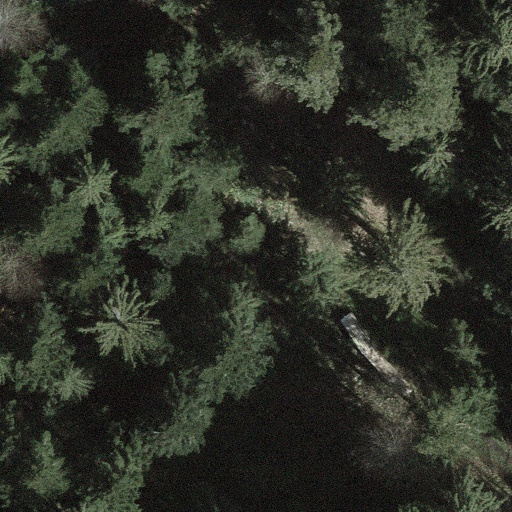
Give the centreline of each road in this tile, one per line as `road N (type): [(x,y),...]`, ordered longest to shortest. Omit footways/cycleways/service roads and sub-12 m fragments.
road 1 (track): [(511,419),(451,257),(466,76),(461,0)]
road 2 (track): [(451,257),(149,0)]
